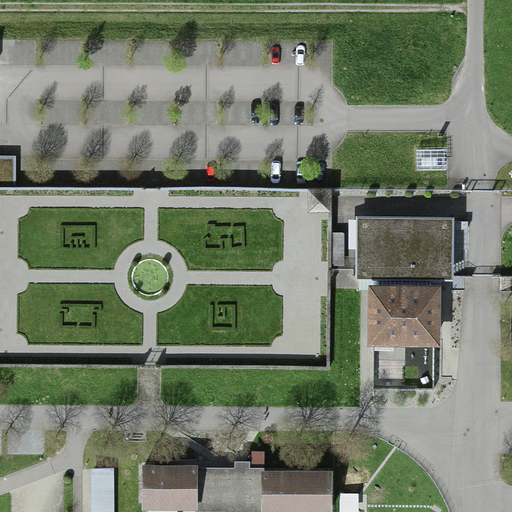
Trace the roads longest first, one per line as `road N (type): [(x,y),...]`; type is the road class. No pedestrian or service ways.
road 1 (track): [(476,8),(0,1)]
road 2 (residential): [(475,0),(478,144)]
